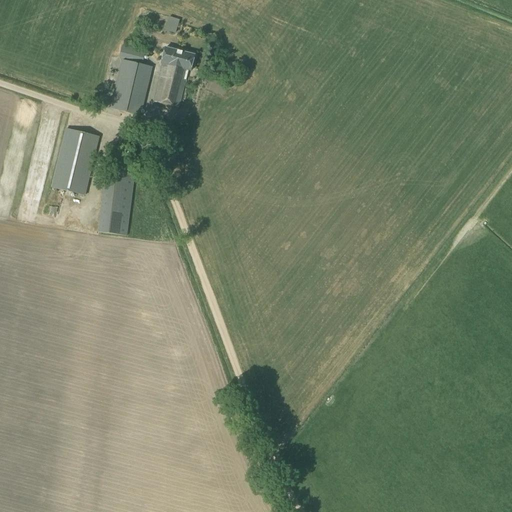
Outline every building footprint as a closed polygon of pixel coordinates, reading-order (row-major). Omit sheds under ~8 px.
[(179,21),(169,18),(165,31),(175,34),(179,21)] [(142,63),(145,52),(122,46),(119,58),(142,63)] [(191,72),(195,56),(165,48),(160,64),(162,65),(159,77),(161,78),(154,102),(179,109),(189,71),(191,72)] [(140,116),(151,68),(122,61),(111,110),(140,116)] [(230,81),(233,73),(216,67),(213,76),(230,81)] [(165,149),(178,139),(163,119),(149,130),(165,149)] [(84,196),(98,137),(65,130),(51,188),(84,196)] [(126,237),(134,173),(106,169),(98,233),(126,237)] [(4,176),(3,184),(19,186),(20,178),(4,176)]
